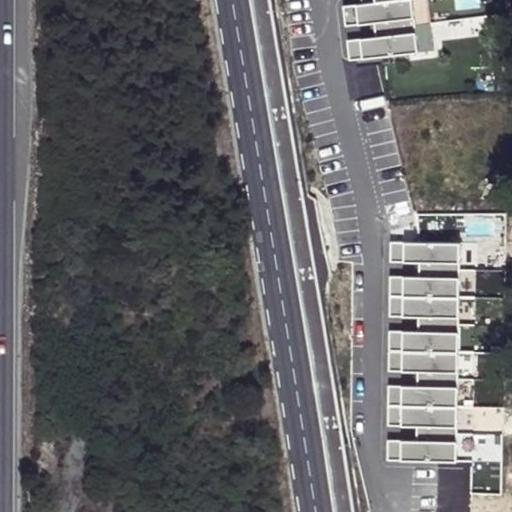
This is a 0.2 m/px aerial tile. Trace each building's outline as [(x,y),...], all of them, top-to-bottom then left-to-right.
[(361,0),(362,5),(343,7),(345,27),(374,23),(376,38),(347,42),(349,61),(419,53),(411,0),(361,0)] [(427,0),(411,0),(419,53),(434,51),(427,0)] [(460,245),(391,244),(391,264),(420,264),(419,279),(391,278),(390,319),(419,319),(419,333),(390,333),(389,373),(418,374),(418,388),(389,388),(388,428),(417,428),(417,443),(388,443),(388,463),(458,463),(460,245)] [(476,245),(460,245),(458,463),(473,463),(476,245)] [(354,293),(350,267),(327,271),(328,298),(354,293)]
